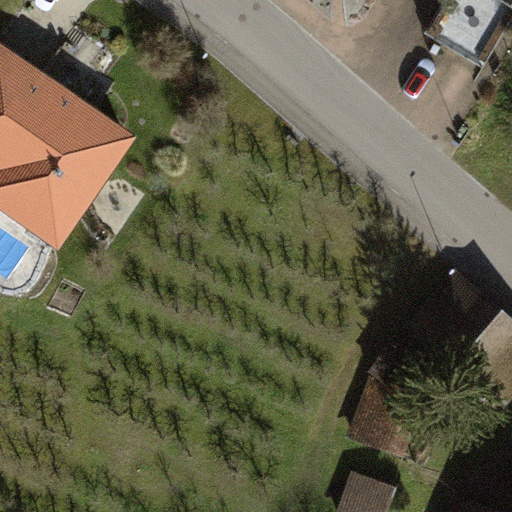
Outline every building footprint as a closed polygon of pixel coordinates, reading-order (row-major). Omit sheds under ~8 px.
[(511,0),(485,0),(505,12),(511,0)] [(0,40),(0,207),(55,248),(135,140),(0,40)] [(511,325),(462,281),(416,332),(501,409),(511,396),(511,325)] [(349,393),(329,450),(380,467),(400,410),(349,393)] [(504,511),(459,498),(454,511),(511,511),(511,508),(510,511),(504,511)]
